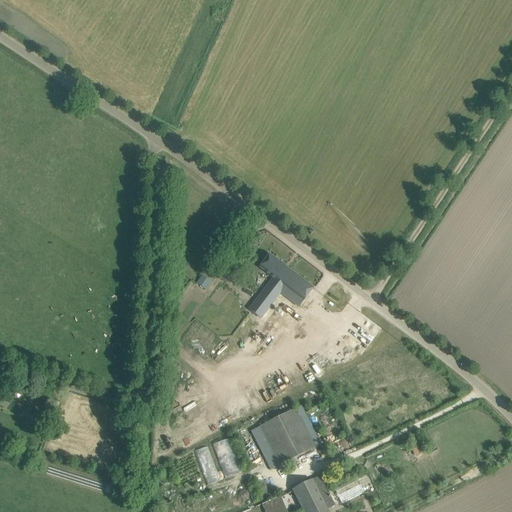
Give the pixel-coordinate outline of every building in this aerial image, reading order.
[(269,255),(259,268),(274,279),(284,266),(269,255)] [(274,279),(250,310),(261,318),(281,292),(299,306),(313,288),(284,266),(274,279)] [(207,289),(212,280),(202,275),(198,284),(207,289)] [(277,319),(286,326),(295,314),(286,307),(277,319)] [(0,405),(4,407),(9,396),(0,392),(0,405)] [(260,426),(280,465),(316,447),(297,408),(260,426)] [(239,466),(230,439),(212,444),(222,472),(239,466)] [(292,490),(303,511),(328,511),(328,509),(335,506),(328,492),(319,476),(292,490)] [(286,511),(280,496),(269,501),(273,511),(286,511)]
